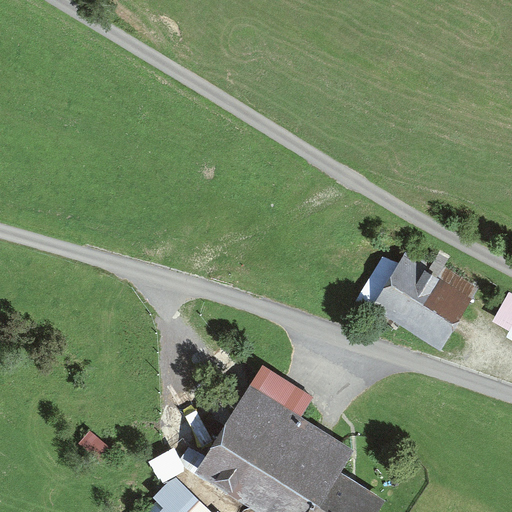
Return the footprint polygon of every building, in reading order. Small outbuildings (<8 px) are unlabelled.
[(456,302),(389,256),(356,305),(423,350),(456,302)] [(511,337),(511,291),(509,290),(494,319),(511,328),(508,335),(511,337)] [(304,399),(265,375),(206,471),(273,511),(368,511),(374,503),(328,475),(344,450),(292,419),(304,399)] [(102,458),(112,446),(90,428),(80,441),(102,458)] [(201,511),(156,469),(134,491),(146,502),(136,511),(201,511)]
